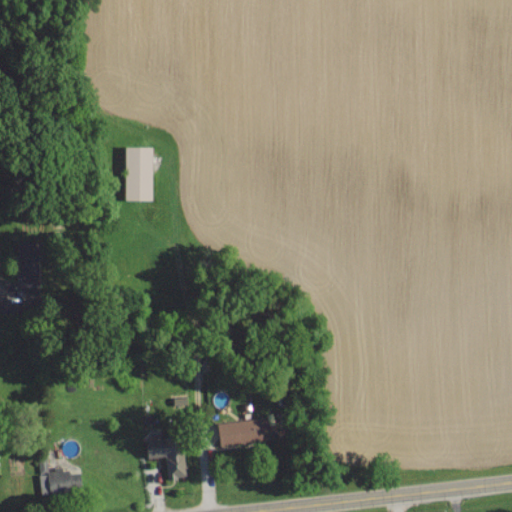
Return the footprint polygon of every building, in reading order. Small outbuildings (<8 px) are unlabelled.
[(150,199),(150,145),(123,145),(123,199),(150,199)] [(38,297),(37,255),(17,256),(18,297),(38,297)] [(216,422),(218,445),(269,440),(266,416),(216,422)] [(144,437),(146,457),(163,455),(165,478),(183,476),(179,434),(144,437)] [(79,471),(39,470),(38,490),(78,491),(79,471)]
